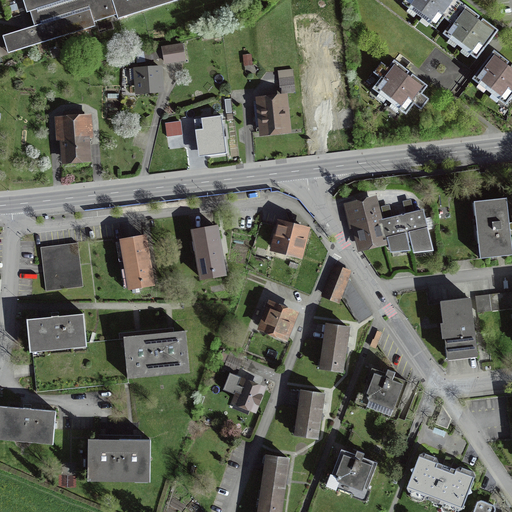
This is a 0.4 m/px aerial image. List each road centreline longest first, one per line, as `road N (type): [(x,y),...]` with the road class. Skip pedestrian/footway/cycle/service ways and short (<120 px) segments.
road 1 (primary): [(307,170),(12,204)]
road 2 (primary): [(511,145),(307,170)]
road 3 (residential): [(12,204),(0,372)]
road 4 (residential): [(368,287),(511,270)]
road 5 (residential): [(307,170),(313,201),(368,287)]
road 6 (residential): [(442,387),(511,495)]
road 7 (residential): [(368,287),(442,387)]
